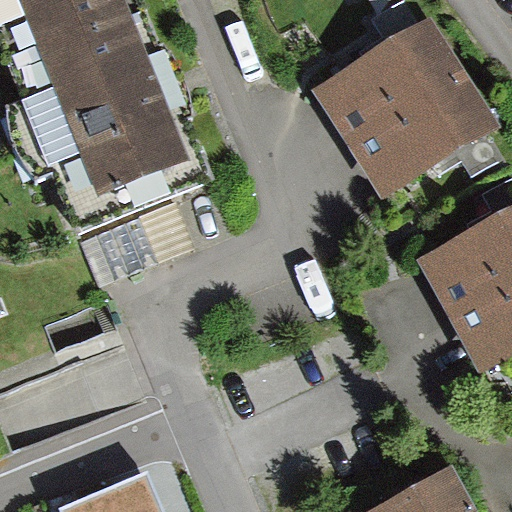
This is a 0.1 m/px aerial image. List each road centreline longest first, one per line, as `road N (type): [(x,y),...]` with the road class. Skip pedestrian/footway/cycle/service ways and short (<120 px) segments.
road 1 (residential): [(169,358),(157,327),(174,297),(268,247),(282,217),(197,0)]
road 2 (residential): [(194,411),(0,489)]
road 3 (residential): [(169,358),(5,423)]
